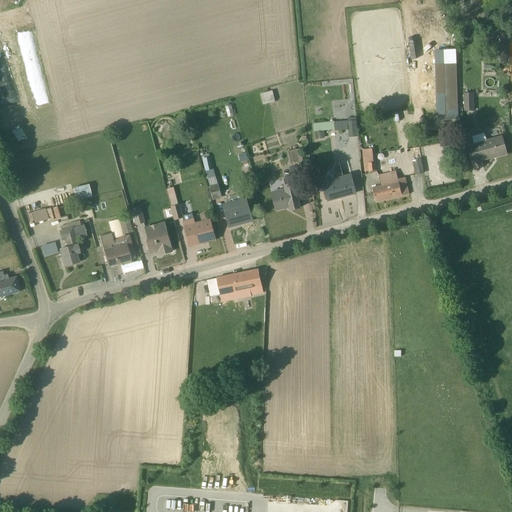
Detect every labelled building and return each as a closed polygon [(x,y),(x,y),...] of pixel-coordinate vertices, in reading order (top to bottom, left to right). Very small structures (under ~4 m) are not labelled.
[(435,79),(435,95),(445,94),(445,79),(435,79)] [(449,104),(456,104),(455,80),(448,81),(449,104)] [(271,91),(259,94),(262,105),(274,102),(271,91)] [(473,93),(463,94),(463,111),(473,111),(473,93)] [(348,138),(356,137),(354,118),(346,119),(346,121),(312,125),(314,140),(324,139),(323,131),(334,130),(334,131),(347,130),(348,138)] [(466,146),(473,169),(482,167),(481,161),(506,154),(501,136),(485,140),(483,133),(471,137),(473,144),(466,146)] [(295,150),(286,152),(289,164),(302,161),(299,149),(295,150)] [(361,150),(364,172),(376,170),(373,149),(361,150)] [(411,161),(414,176),(423,174),(420,159),(411,161)] [(371,188),(375,203),(408,195),(404,178),(397,180),(395,171),(378,176),(380,185),(371,188)] [(322,182),(327,201),(355,193),(350,174),(322,182)] [(212,201),(221,198),(217,184),(215,177),(207,179),(209,186),(208,187),(212,201)] [(283,189),(271,192),(275,210),(289,207),(290,210),(299,208),(293,183),(283,186),(283,189)] [(90,198),(87,185),(73,189),(75,202),(90,198)] [(181,219),(189,247),(215,240),(210,223),(210,222),(209,219),(194,223),(191,214),(182,216),(179,205),(178,205),(173,188),(166,190),(174,221),(181,219)] [(222,204),(229,227),(251,221),(245,198),(237,200),(236,195),(229,197),(230,202),(222,204)] [(44,210),(31,214),(34,224),(48,220),(48,221),(52,220),(49,209),(45,211),(44,210)] [(140,209),(130,212),(134,226),(144,223),(140,209)] [(56,211),(53,212),(56,225),(63,223),(61,217),(58,218),(56,211)] [(123,235),(132,232),(128,220),(119,223),(117,220),(108,223),(112,239),(115,239),(116,240),(112,241),(110,234),(99,237),(107,267),(123,263),(123,265),(130,263),(130,260),(134,258),(128,235),(124,236),(123,235)] [(59,250),(63,266),(70,265),(77,262),(75,255),(79,254),(75,240),(86,237),(83,225),(80,226),(79,221),(66,224),(66,225),(59,227),(60,230),(58,231),(61,242),(64,241),(67,248),(59,250)] [(163,222),(143,228),(150,253),(158,251),(159,255),(171,252),(163,222)] [(56,254),(54,243),(40,247),(43,257),(56,254)] [(216,279),(221,302),(249,296),(262,294),(257,270),(216,279)] [(1,272),(0,272),(0,296),(18,292),(15,278),(7,280),(6,276),(2,276),(1,272)] [(221,302),(216,279),(206,281),(210,298),(211,298),(212,304),(221,302)]
